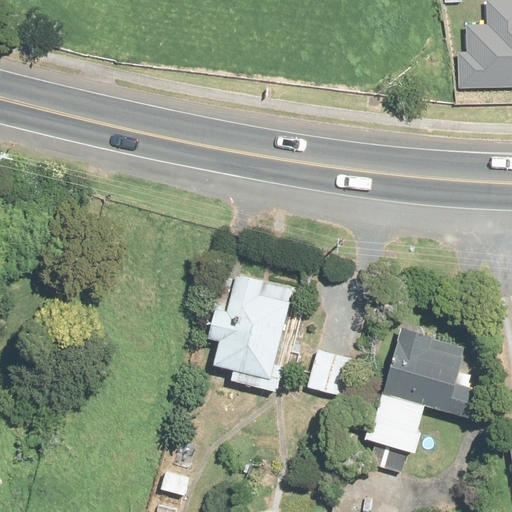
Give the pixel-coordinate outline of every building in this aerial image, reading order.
[(455,30),(459,90),(511,86),(511,4),(486,6),(484,6),(486,28),(455,30)] [(295,288),(240,275),(232,309),(219,306),(212,337),(224,339),(218,365),(236,369),(234,380),(280,391),(286,367),(277,365),(295,288)] [(436,336),(405,327),(373,440),(417,452),(430,405),(466,414),(480,361),(432,348),(436,336)] [(355,359),(320,350),(311,388),(346,397),(355,359)] [(193,479),(169,471),(163,489),(188,497),(193,479)]
